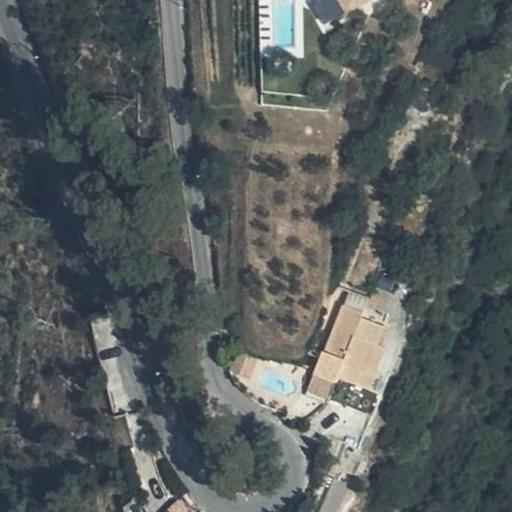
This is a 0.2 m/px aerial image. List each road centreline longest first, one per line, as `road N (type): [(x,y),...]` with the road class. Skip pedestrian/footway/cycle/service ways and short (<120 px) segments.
road 1 (residential): [(254,511),(289,493),(298,451),(228,395),(218,374),(171,0)]
road 2 (residential): [(0,3),(174,443),(201,488),(232,511)]
